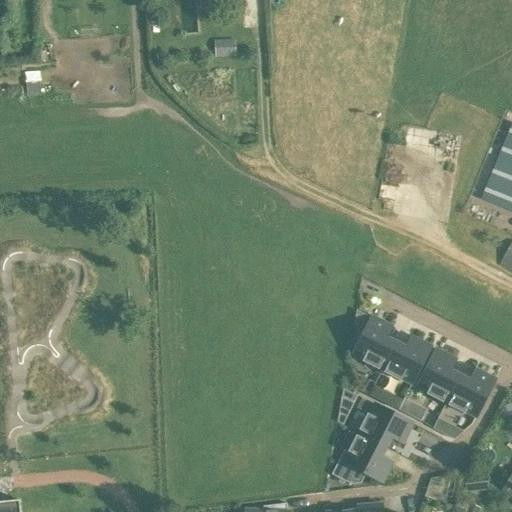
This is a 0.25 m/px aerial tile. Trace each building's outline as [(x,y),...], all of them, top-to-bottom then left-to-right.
[(39,84),(27,85),(28,97),(40,97),(39,84)] [(511,122),(481,200),(511,212),(511,122)] [(511,241),(499,265),(511,272),(511,241)] [(370,318),(355,310),(353,323),(365,329),(370,318)] [(390,327),(371,317),(370,318),(365,329),(352,353),(363,358),(361,361),(378,370),(379,367),(382,368),(393,346),(383,341),(390,327)] [(403,351),(393,346),(382,368),(385,369),(383,373),(399,381),(401,378),(411,383),(430,348),(410,338),(403,351)] [(454,360),(435,350),(416,386),(427,391),(425,394),(442,403),(443,400),(446,401),(457,379),(447,374),(454,360)] [(467,384),(457,379),(446,401),(449,402),(447,405),(463,414),(465,411),(475,416),(494,381),(474,371),(467,384)] [(355,394),(344,389),(340,396),(351,401),(355,394)] [(394,394),(389,404),(397,408),(402,398),(394,394)] [(403,400),(397,411),(404,414),(410,404),(403,400)] [(400,442),(410,423),(375,405),(369,415),(366,414),(358,430),(361,431),(360,434),(382,446),(387,436),(400,442)] [(437,418),(432,428),(439,432),(444,421),(437,418)] [(377,456),(382,446),(360,434),(358,437),(355,435),(347,452),(350,453),(345,464),(380,482),(390,462),(377,456)] [(511,473),(500,493),(509,498),(509,499),(511,500),(511,473)] [(454,479),(455,490),(464,489),(464,491),(486,489),(485,474),(462,476),(463,478),(454,479)] [(0,511),(26,511),(26,500),(10,502),(0,502),(0,511)] [(276,511),(276,502),(252,505),(252,508),(234,507),(233,511),(276,511)]
